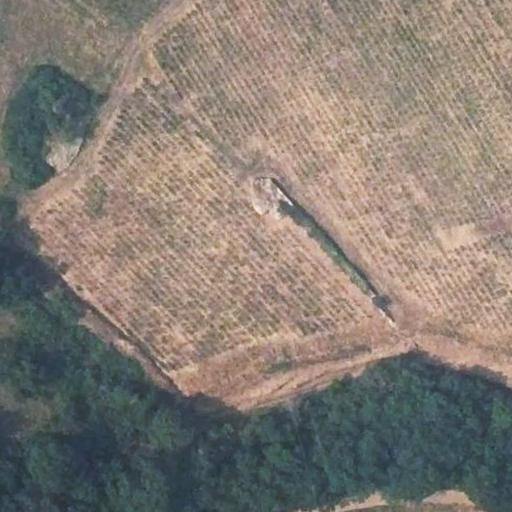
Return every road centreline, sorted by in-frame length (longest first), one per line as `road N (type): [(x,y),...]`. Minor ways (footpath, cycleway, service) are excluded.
road 1 (track): [(0,500),(362,370),(415,365),(511,390)]
road 2 (track): [(321,511),(407,496),(511,504)]
